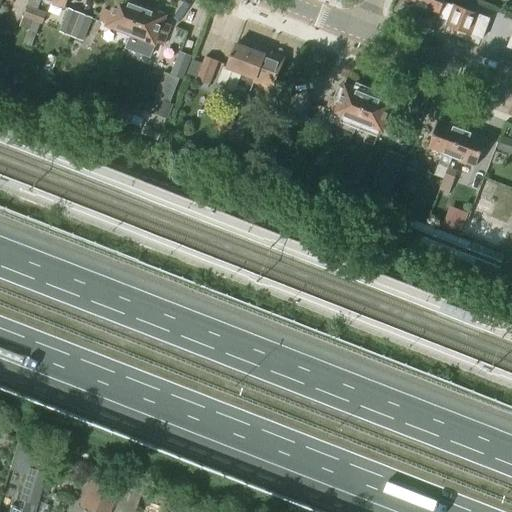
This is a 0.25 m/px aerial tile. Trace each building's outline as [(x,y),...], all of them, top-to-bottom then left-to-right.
[(38,11),(41,0),(30,0),(23,18),(33,22),(37,11),(38,11)] [(65,9),(68,0),(41,0),(65,9)] [(117,0),(112,13),(105,11),(100,23),(107,27),(106,27),(131,36),(141,8),(139,8),(137,5),(131,3),(128,3),(119,0),(117,0)] [(406,0),(405,5),(434,17),(434,16),(443,20),(441,26),(470,37),(470,36),(481,41),(489,21),(449,6),(448,8),(437,4),(438,0),(406,0)] [(141,8),(131,36),(155,45),(162,48),(170,27),(162,24),(165,17),(154,13),(152,11),(146,8),(143,9),(141,8)] [(42,26),(46,14),(38,11),(37,11),(33,22),(24,46),(31,49),(40,25),(42,26)] [(70,37),(79,15),(69,11),(60,33),(70,37)] [(82,42),(91,20),(80,16),(72,38),(82,42)] [(267,57),(236,45),(227,69),(223,68),(218,82),(219,86),(235,92),(236,87),(250,93),(254,82),(272,89),(282,60),(267,55),(267,57)] [(182,80),(191,58),(180,54),(171,76),(182,80)] [(208,85),(217,63),(205,58),(196,81),(208,85)] [(0,76),(6,79),(11,68),(0,63),(0,76)] [(39,79),(49,83),(52,74),(42,71),(39,79)] [(358,124),(368,96),(345,87),(340,101),(332,98),(327,111),(334,113),(333,114),(341,117),(338,128),(354,134),(358,124)] [(389,134),(394,122),(386,119),(392,105),(368,96),(358,124),(381,132),(382,131),(389,134)] [(148,102),(145,110),(149,112),(153,104),(148,102)] [(155,116),(166,120),(172,106),(160,102),(155,116)] [(305,132),(302,124),(310,122),(306,110),(282,117),(286,129),(291,128),(293,136),(305,132)] [(213,130),(229,136),(234,122),(218,115),(213,130)] [(130,124),(139,127),(142,120),(133,116),(130,124)] [(440,189),(448,169),(452,158),(462,131),(439,122),(428,149),(442,154),(434,177),(431,185),(440,189)] [(477,194),(486,171),(476,167),(486,140),(462,131),(452,158),(474,166),(466,189),(477,194)] [(511,142),(503,138),(498,151),(511,155),(511,142)] [(449,195),(457,172),(448,169),(440,189),(439,191),(449,195)] [(443,228),(460,235),(468,216),(451,209),(443,228)] [(35,511),(52,453),(17,442),(9,471),(25,476),(18,501),(24,503),(21,511),(10,507),(8,511),(35,511)] [(53,456),(51,464),(59,466),(61,459),(53,456)] [(92,511),(108,511),(116,494),(91,483),(80,507),(92,511)]
